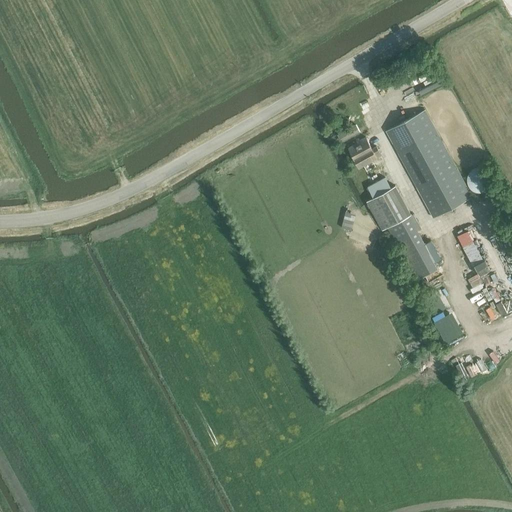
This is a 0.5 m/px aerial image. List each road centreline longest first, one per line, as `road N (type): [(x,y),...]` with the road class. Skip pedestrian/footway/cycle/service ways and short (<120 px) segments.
road 1 (tertiary): [(0,221),(75,212),(174,168),(461,0)]
road 2 (track): [(0,42),(66,172),(112,156),(129,189)]
road 3 (unknown): [(360,59),(407,190),(435,222)]
road 4 (unknown): [(435,222),(466,321),(481,330),(511,318)]
